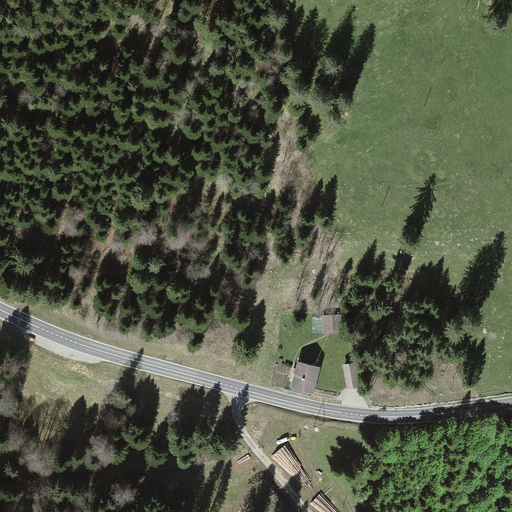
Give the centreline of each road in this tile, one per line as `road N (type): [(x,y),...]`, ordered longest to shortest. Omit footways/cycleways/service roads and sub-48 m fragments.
road 1 (secondary): [(0,309),(152,370),(276,402),(377,413),(511,404)]
road 2 (track): [(234,392),(238,421),(305,511)]
